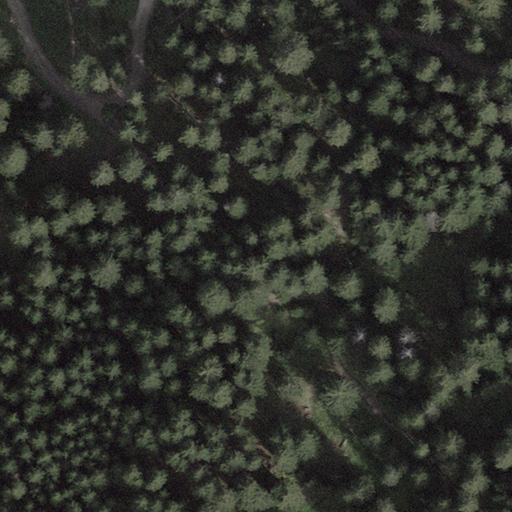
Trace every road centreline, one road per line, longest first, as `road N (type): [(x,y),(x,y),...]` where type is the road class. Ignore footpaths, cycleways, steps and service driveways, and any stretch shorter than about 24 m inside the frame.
road 1 (track): [(9,0),(41,67),(81,102),(130,88),(144,0)]
road 2 (track): [(346,0),(381,29),(511,76)]
